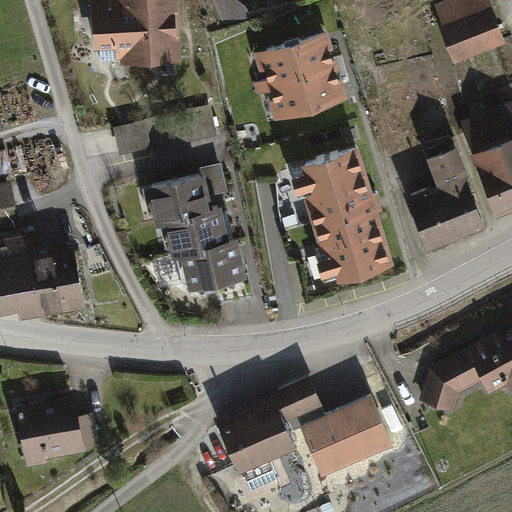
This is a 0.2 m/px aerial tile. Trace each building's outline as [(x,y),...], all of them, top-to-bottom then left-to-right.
[(94,0),(98,56),(126,55),(126,62),(180,59),(176,0),(94,0)] [(489,0),(443,0),(437,2),(444,20),(441,21),(457,60),(506,40),(489,0)] [(302,37),(260,50),(268,77),(255,81),(257,86),(337,62),(327,31),(303,39),(302,37)] [(272,88),(280,115),(322,102),(321,100),(346,93),(337,62),(257,86),(259,92),(272,88)] [(477,126),(471,128),(479,147),(477,148),(500,206),(511,201),(511,98),(497,105),(498,107),(474,117),(477,126)] [(211,102),(146,117),(153,144),(217,129),(211,102)] [(121,152),(153,144),(146,117),(114,125),(121,152)] [(358,143),(306,159),(307,163),(292,167),(299,193),(314,188),(332,247),(318,251),(326,276),(340,272),(341,276),(393,261),(378,210),(381,209),(376,191),(373,192),(358,143)] [(427,186),(411,192),(431,244),(488,222),(458,143),(431,153),(444,186),(430,192),(427,186)] [(153,182),(162,218),(169,216),(212,207),(209,193),(229,189),(222,161),(200,166),(201,171),(153,182)] [(0,208),(18,205),(12,178),(0,180),(0,208)] [(169,216),(176,250),(235,237),(229,210),(221,212),(219,206),(212,207),(169,216)] [(39,227),(0,234),(0,310),(21,306),(22,314),(85,302),(73,242),(43,248),(39,227)] [(176,250),(183,281),(200,292),(223,287),(225,299),(253,292),(245,254),(239,255),(235,237),(176,250)] [(500,331),(432,366),(423,398),(453,406),(458,388),(485,374),(491,386),(510,376),(511,379),(511,332),(503,337),(500,331)] [(278,394),(221,419),(242,467),(244,466),(253,488),(279,477),(270,454),(296,443),(285,417),(290,415),(296,427),(305,423),(325,469),(392,439),(372,394),(327,414),(309,374),(276,388),(278,394)] [(39,401),(19,405),(28,451),(45,448),(45,452),(101,442),(95,410),(78,413),(75,399),(40,405),(39,401)]
